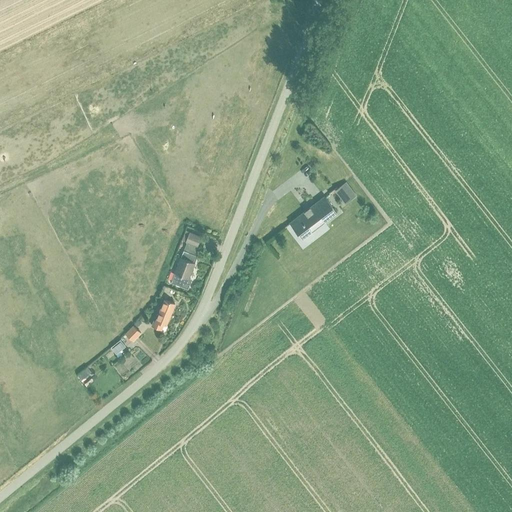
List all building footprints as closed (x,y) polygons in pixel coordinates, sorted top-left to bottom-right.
[(347,181),(336,189),(346,203),(357,195),(347,181)] [(299,233),(303,238),(312,231),(308,226),(320,216),(324,222),(337,213),(325,197),(311,207),(310,207),(304,211),(305,212),(291,223),(299,233)] [(186,242),(199,247),(203,236),(191,231),(186,242)] [(184,250),(171,282),(189,289),(190,284),(189,284),(191,279),(189,278),(195,263),(193,262),(196,255),(184,250)] [(166,325),(175,303),(165,299),(156,320),(155,319),(152,325),(162,329),(164,324),(166,325)] [(135,322),(138,327),(145,323),(141,318),(135,322)] [(134,325),(126,333),(120,339),(126,345),(132,339),(133,340),(141,333),(134,325)] [(88,367),(80,373),(84,377),(91,371),(88,367)]
